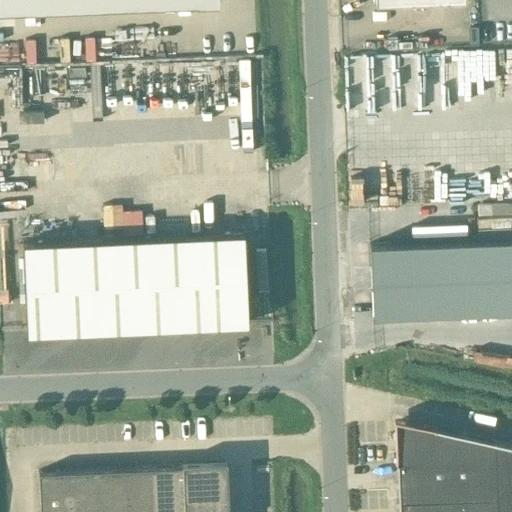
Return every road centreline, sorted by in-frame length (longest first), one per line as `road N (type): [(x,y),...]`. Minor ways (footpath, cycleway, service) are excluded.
road 1 (unclassified): [(330,379),(315,0)]
road 2 (unclassified): [(0,391),(330,379)]
road 3 (unclassified): [(335,511),(330,379)]
